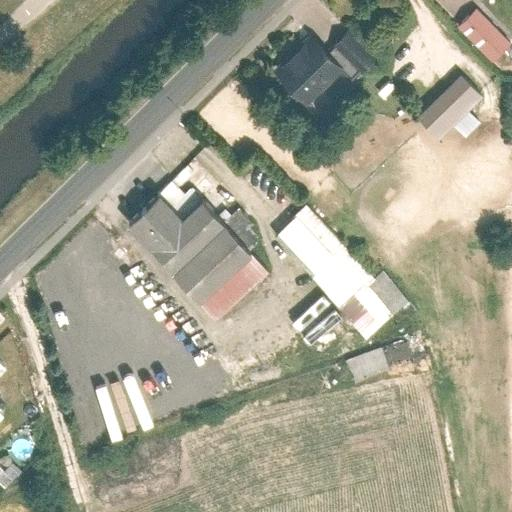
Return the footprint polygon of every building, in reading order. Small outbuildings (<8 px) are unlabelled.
[(460,26),(496,60),(511,43),(511,33),(481,4),(460,26)] [(282,62),(315,99),(351,66),(333,46),(318,29),(282,62)] [(352,29),(333,46),(351,66),(360,76),(379,59),(352,29)] [(464,71),(424,114),(446,135),(487,93),(464,71)] [(134,219),(222,315),(275,267),(209,195),(187,214),(165,191),(134,219)] [(313,201),(283,228),(348,299),(378,272),(313,201)] [(400,297),(378,272),(348,299),(344,303),(366,327),(400,297)] [(270,350),(309,314),(292,296),(260,326),(268,335),(261,341),(270,350)] [(100,314),(117,342),(135,330),(119,303),(100,314)] [(413,337),(386,343),(390,360),(416,354),(413,337)] [(381,344),(347,357),(355,378),(390,365),(381,344)] [(0,405),(11,394),(0,382),(0,405)]
